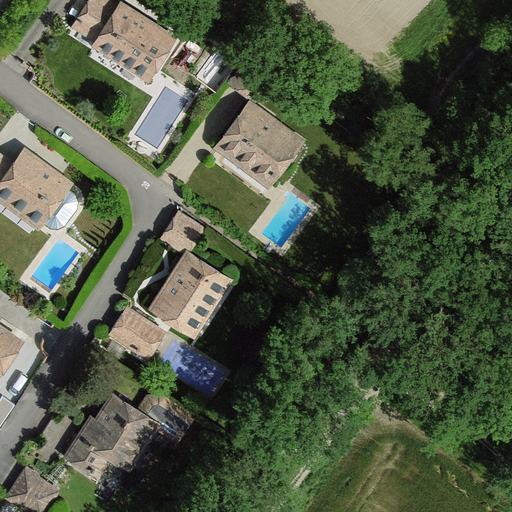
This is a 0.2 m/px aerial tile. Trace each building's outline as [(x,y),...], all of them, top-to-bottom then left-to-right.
[(115,0),(89,0),(73,26),(149,75),(173,37),(115,0)] [(247,59),(232,80),(256,96),(270,75),(247,59)] [(251,100),(215,145),(271,186),(304,139),(251,100)] [(14,166),(0,155),(0,198),(37,225),(69,182),(26,150),(14,166)] [(180,212),(166,234),(188,248),(202,226),(180,212)] [(230,279),(188,252),(153,306),(194,333),(230,279)] [(128,310),(113,334),(148,356),(163,332),(128,310)] [(0,378),(26,336),(0,320),(0,378)] [(0,423),(4,426),(17,399),(0,390),(0,423)] [(157,423),(114,396),(97,423),(91,420),(68,457),(98,476),(111,456),(129,467),(157,423)] [(27,468),(9,496),(33,511),(43,511),(59,489),(27,468)]
